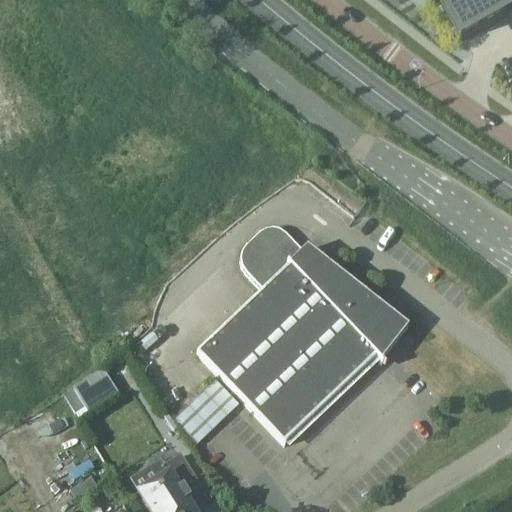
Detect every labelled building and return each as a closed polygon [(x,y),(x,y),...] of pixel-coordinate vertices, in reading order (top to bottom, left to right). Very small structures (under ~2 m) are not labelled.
[(427,0),(432,9),(440,4),(461,42),(507,17),(497,0),(427,0)] [(243,272),(260,295),(196,356),(283,448),(332,404),(376,363),(384,372),(411,335),(304,252),(301,255),(282,236),(267,236),(254,243),(242,257),(243,272)] [(102,374),(72,393),(83,410),(87,417),(118,398),(102,374)] [(195,455),(185,460),(195,478),(204,473),(195,455)] [(167,478),(137,496),(146,511),(189,511),(184,504),(188,502),(181,492),(195,483),(179,458),(162,469),(167,478)] [(96,490),(90,480),(68,493),(75,504),(96,490)]
